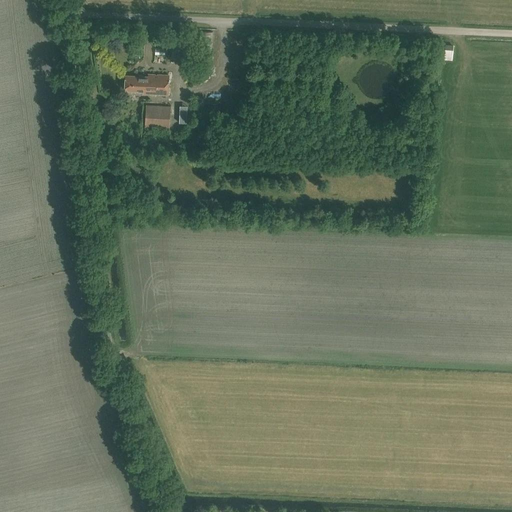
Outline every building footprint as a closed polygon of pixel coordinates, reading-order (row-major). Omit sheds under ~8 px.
[(211,50),(212,32),(203,31),(202,49),(211,50)] [(188,60),(188,35),(171,35),(171,60),(188,60)] [(444,60),(452,61),(454,45),(445,44),(444,60)] [(143,91),(143,94),(168,95),(169,75),(151,74),(151,77),(126,75),(125,90),(143,91)] [(170,129),(171,106),(146,105),(145,127),(170,129)]
